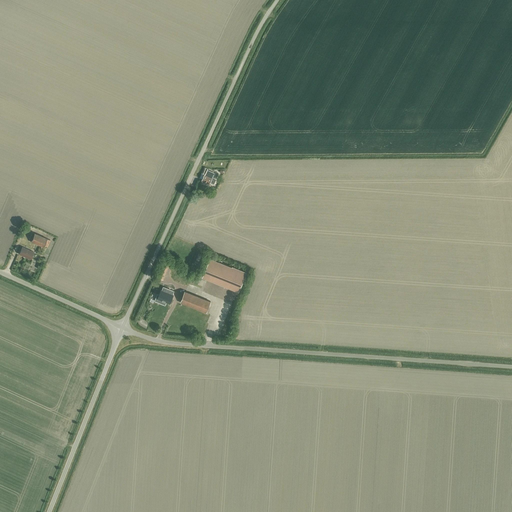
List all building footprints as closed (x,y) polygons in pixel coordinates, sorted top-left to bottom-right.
[(202,179),(210,183),(210,182),(214,184),(215,180),(212,178),(213,177),(213,176),(214,173),(208,170),(207,170),(207,169),(205,169),(204,172),(206,173),(205,175),(204,174),(202,179)] [(48,247),(51,240),(35,233),(34,237),(33,236),(31,241),(32,241),(32,242),(43,247),(44,245),(48,247)] [(20,254),(31,259),(34,252),(24,247),(20,254)] [(202,276),(239,291),(246,272),(210,257),(202,276)] [(158,276),(163,279),(169,266),(164,263),(158,276)] [(161,290),(157,298),(162,300),(161,301),(165,303),(166,301),(170,303),(173,295),(172,294),(174,291),(163,286),(162,290),(161,290)] [(180,302),(206,312),(210,301),(185,291),(180,302)]
